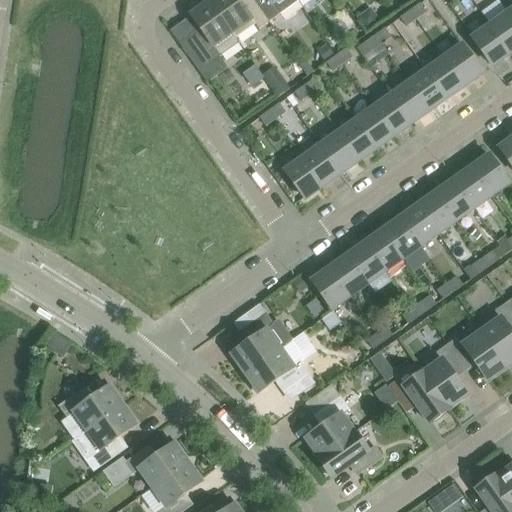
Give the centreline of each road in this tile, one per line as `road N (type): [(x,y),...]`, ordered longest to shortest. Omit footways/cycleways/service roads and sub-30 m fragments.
road 1 (residential): [(294,251),(145,36),(150,10),(165,0)]
road 2 (residential): [(294,251),(511,96)]
road 3 (residential): [(298,511),(262,466),(147,356)]
road 4 (residential): [(147,356),(294,251)]
road 5 (residential): [(147,356),(0,270)]
road 6 (residential): [(382,511),(511,420)]
